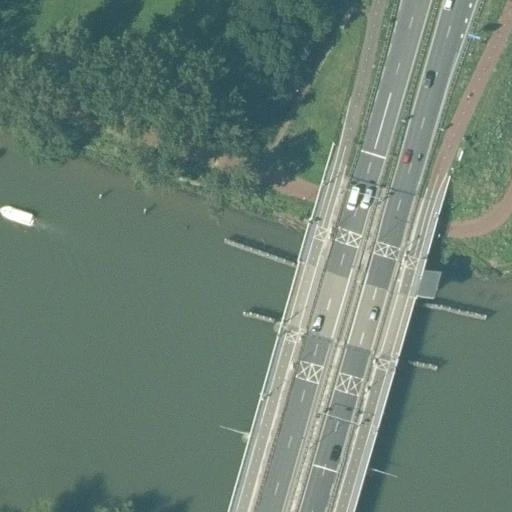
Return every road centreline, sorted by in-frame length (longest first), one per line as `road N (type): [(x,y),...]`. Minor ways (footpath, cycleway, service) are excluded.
road 1 (primary): [(313,511),(458,0)]
road 2 (primary): [(416,0),(271,511)]
